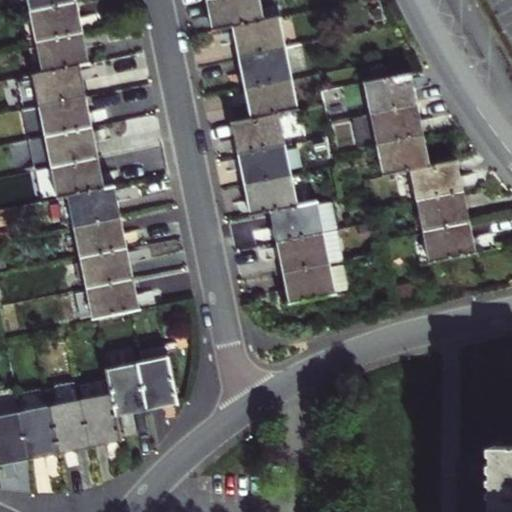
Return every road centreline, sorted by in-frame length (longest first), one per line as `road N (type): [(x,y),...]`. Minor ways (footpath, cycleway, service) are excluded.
road 1 (residential): [(240,411),(157,0)]
road 2 (residential): [(240,411),(349,354),(511,311)]
road 3 (residential): [(411,0),(511,153)]
road 4 (residential): [(131,511),(240,411)]
